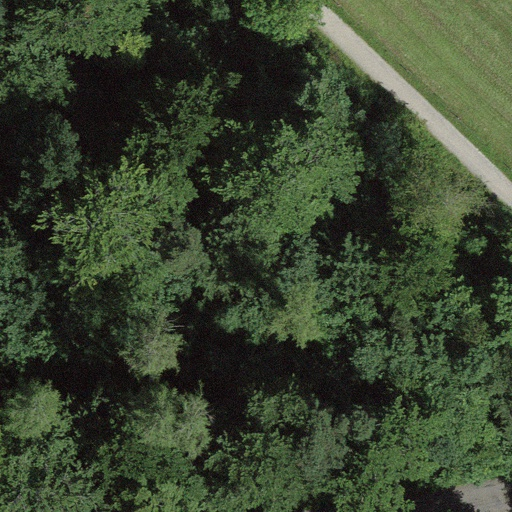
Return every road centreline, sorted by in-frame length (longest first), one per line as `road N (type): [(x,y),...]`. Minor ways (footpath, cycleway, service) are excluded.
road 1 (track): [(293,0),(511,221)]
road 2 (unclassified): [(0,480),(244,511)]
road 3 (unclassified): [(275,511),(444,508),(511,494)]
